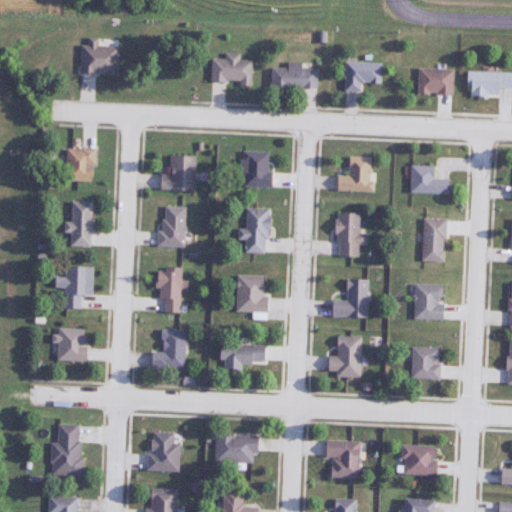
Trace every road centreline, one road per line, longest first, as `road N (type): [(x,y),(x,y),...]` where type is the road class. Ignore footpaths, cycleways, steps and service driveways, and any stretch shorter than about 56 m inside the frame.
road 1 (residential): [(511,414),(37,396)]
road 2 (residential): [(511,132),(52,111)]
road 3 (residential): [(134,115),(111,511)]
road 4 (residential): [(287,511),(306,124)]
road 5 (residential): [(483,131),(463,511)]
